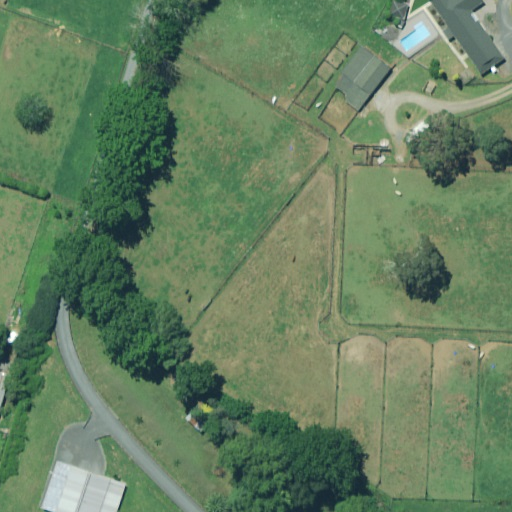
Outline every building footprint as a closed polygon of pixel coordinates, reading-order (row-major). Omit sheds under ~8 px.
[(403,26),(413,5),(410,3),(412,0),(393,0),(385,18),(403,26)] [(458,37),(485,75),(497,67),(510,85),(511,83),(511,63),(475,10),(488,1),(487,0),(432,0),(452,28),(446,32),(452,41),(458,37)] [(396,68),(367,47),(339,87),(347,93),(344,97),(364,112),(396,68)] [(0,421),(13,378),(0,374),(0,421)] [(120,511),(129,485),(62,463),(47,509),(56,511),(120,511)]
